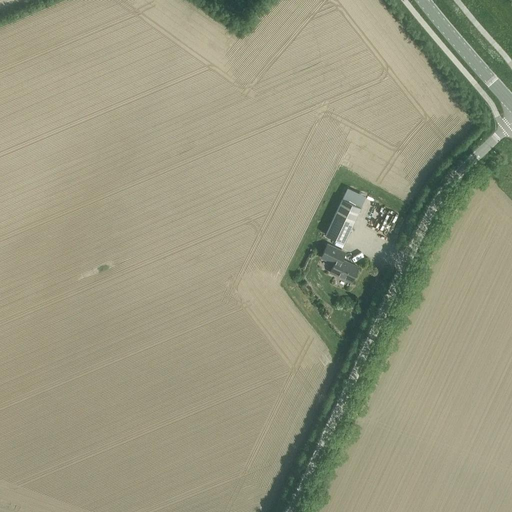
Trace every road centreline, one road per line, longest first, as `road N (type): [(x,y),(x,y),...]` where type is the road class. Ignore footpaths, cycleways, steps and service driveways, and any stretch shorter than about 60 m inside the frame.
road 1 (unclassified): [(290,511),(429,213),(511,123)]
road 2 (secondary): [(511,104),(422,0)]
